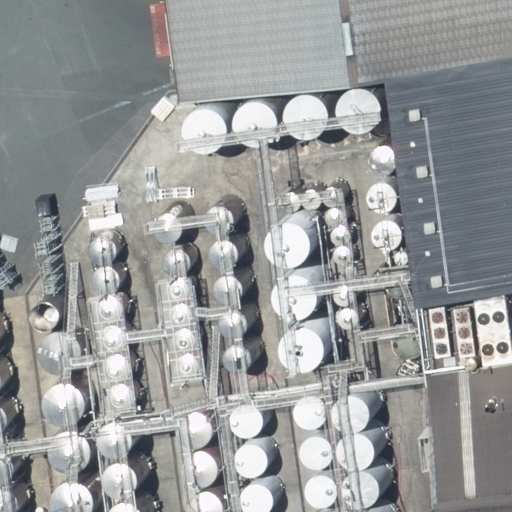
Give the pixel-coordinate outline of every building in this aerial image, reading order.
[(511,0),(175,0),(189,96),(392,69),(511,53),(511,0)] [(511,53),(392,69),(423,297),(511,284),(511,53)] [(328,193),(276,200),(295,354),(347,347),(328,193)] [(246,195),(156,208),(180,380),(269,368),(246,195)] [(100,311),(43,319),(69,511),(163,511),(122,220),(88,225),(100,311)] [(45,511),(17,295),(0,296),(0,511),(45,511)] [(511,511),(511,356),(437,368),(457,511),(511,511)] [(406,511),(386,372),(299,385),(317,511),(406,511)] [(291,511),(274,388),(192,399),(207,511),(291,511)]
